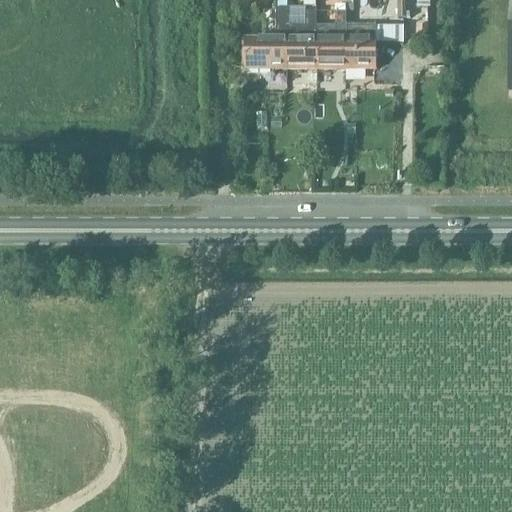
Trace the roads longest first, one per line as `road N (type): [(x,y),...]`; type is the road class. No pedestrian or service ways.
road 1 (primary): [(511,224),(0,224)]
road 2 (primary): [(0,238),(511,238)]
